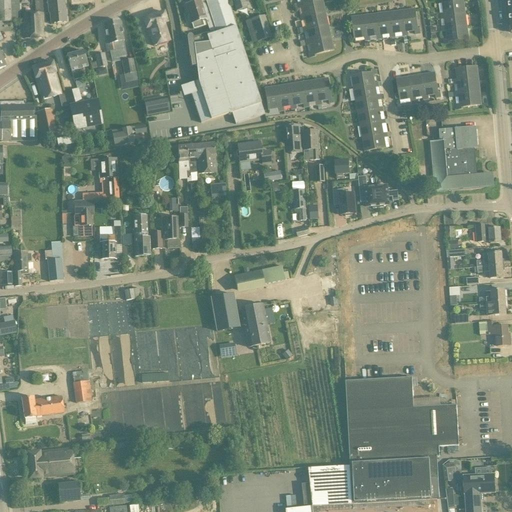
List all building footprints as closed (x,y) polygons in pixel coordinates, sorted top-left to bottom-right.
[(0,0),(0,22),(20,22),(18,0),(0,0)] [(43,38),(42,14),(43,14),(42,0),(35,1),(35,13),(23,14),(24,39),(43,38)] [(47,0),(48,12),(52,12),(53,23),(65,22),(63,0),(47,0)] [(198,81),(187,85),(200,124),(231,113),(235,125),(264,115),(235,28),(236,27),(227,0),(203,0),(186,6),(185,6),(191,25),(192,25),(193,30),(204,27),(202,22),(206,21),(210,32),(206,34),(193,39),(192,38),(191,36),(190,36),(189,36),(188,36),(187,37),(190,67),(196,66),(198,81)] [(230,0),(231,2),(233,2),(236,13),(246,10),(243,0),(244,0),(230,0)] [(299,9),(304,7),(324,3),(323,0),(303,0),(304,3),(298,4),(299,9)] [(440,20),(445,19),(465,16),(463,1),(443,4),(445,14),(439,15),(440,20)] [(326,16),(324,3),(304,7),(306,16),(300,17),(301,21),(307,20),(326,16)] [(414,10),(404,11),(407,31),(415,30),(415,35),(420,35),(419,28),(417,29),(414,10)] [(407,31),(404,11),(391,13),(394,33),(402,32),(402,37),(407,36),(407,31)] [(149,37),(150,37),(153,46),(170,41),(164,23),(167,22),(164,12),(143,18),(146,28),(147,28),(148,31),(147,32),(149,37)] [(391,13),(379,14),(381,34),(389,33),(390,39),(395,38),(394,33),(391,13)] [(379,14),(366,16),(369,36),(377,35),(377,40),(382,40),(381,34),(379,14)] [(304,33),(309,32),(329,28),(326,16),(307,20),(308,27),(303,29),(304,33)] [(354,38),(364,37),(365,42),(369,42),(369,36),(366,16),(351,18),(354,38)] [(442,32),(447,32),(467,29),(465,16),(445,19),(447,27),(441,28),(442,32)] [(269,38),(263,17),(246,22),(252,43),(269,38)] [(119,21),(104,25),(108,43),(105,44),(106,52),(109,51),(110,53),(111,58),(118,57),(117,50),(121,49),(119,42),(124,41),(119,21)] [(306,46),(312,44),(331,41),(329,28),(309,32),(311,40),(305,41),(306,46)] [(443,45),(450,44),(450,42),(468,40),(467,29),(447,32),(448,40),(443,40),(443,45)] [(315,57),(315,55),(333,51),(331,41),(312,44),(313,53),(308,54),(309,58),(315,57)] [(81,78),(79,69),(87,67),(85,62),(86,62),(83,51),(66,56),(71,71),(73,80),(81,78)] [(96,63),(91,64),(92,69),(107,66),(104,53),(94,56),(96,63)] [(135,73),(133,59),(121,62),(124,76),(125,75),(126,79),(135,77),(134,73),(135,73)] [(52,62),(32,68),(41,101),(62,95),(52,62)] [(453,85),(459,85),(479,82),(477,67),(457,69),(458,80),(453,80),(453,85)] [(351,77),(353,88),(372,84),(371,77),(376,76),(375,71),(369,72),(369,74),(351,77)] [(434,94),(435,99),(440,98),(439,92),(437,92),(434,73),(423,75),(426,95),(434,94)] [(423,75),(410,78),(414,97),(422,96),(423,101),(427,100),(426,95),(423,75)] [(320,80),(315,80),(319,100),(320,100),(327,99),(328,104),(332,104),(331,97),(330,98),(326,78),(320,80)] [(399,100),(409,98),(410,103),(415,103),(414,97),(410,78),(396,80),(398,94),(399,99),(399,100)] [(315,80),(303,82),(306,102),(314,101),(315,106),(320,106),(320,105),(319,100),(315,80)] [(306,102),(303,82),(291,84),(294,104),(302,103),(302,108),(307,108),(306,102)] [(455,98),(460,97),(480,95),(479,82),(459,85),(460,92),(454,93),(455,98)] [(353,88),(355,100),(374,97),(373,89),(378,88),(377,83),(372,84),(353,88)] [(291,84),(278,87),(281,106),(289,105),(290,110),(295,110),(294,104),(291,84)] [(267,109),(277,107),(278,113),(282,112),(281,106),(278,87),(263,89),(267,109)] [(78,89),(64,94),(67,103),(68,107),(73,130),(102,124),(98,101),(83,104),(78,89)] [(480,95),(460,97),(461,105),(456,106),(456,110),(463,110),(462,108),(481,106),(480,95)] [(380,101),(380,96),(374,97),(355,100),(357,112),(376,109),(375,101),(380,101)] [(165,97),(154,99),(157,114),(168,112),(165,97)] [(0,143),(36,142),(35,118),(33,118),(32,105),(0,105),(0,143)] [(382,108),(376,109),(357,112),(359,125),(379,121),(377,114),(383,113),(382,108)] [(57,133),(53,119),(54,119),(51,109),(36,112),(41,136),(57,133)] [(359,125),(361,138),(381,134),(379,126),(385,125),(384,121),(379,121),(359,125)] [(147,133),(145,125),(134,128),(135,133),(135,135),(147,133)] [(288,173),(291,173),(290,154),(295,153),(301,153),(300,141),(299,126),(287,127),(288,142),(287,142),(288,154),(286,154),(288,173)] [(476,175),(474,149),(477,149),(475,127),(439,130),(440,141),(430,142),(434,193),(494,188),(493,174),(476,175)] [(121,132),(113,134),(115,147),(123,145),(133,144),(131,134),(135,133),(134,128),(120,130),(121,132)] [(317,132),(303,133),(304,151),(309,151),(310,161),(319,161),(317,132)] [(381,139),(387,138),(386,134),(381,134),(361,138),(364,153),(383,149),(381,139)] [(239,164),(262,161),(262,165),(271,164),(269,151),(261,152),(260,143),(237,146),(239,164)] [(213,144),(194,145),(197,173),(197,176),(216,174),(213,144)] [(188,170),(185,170),(186,179),(190,179),(190,174),(197,173),(194,145),(186,146),(188,170)] [(186,146),(177,147),(179,180),(186,179),(185,170),(188,170),(186,146)] [(61,167),(70,167),(70,157),(61,157),(61,167)] [(80,205),(74,205),(74,217),(74,227),(78,227),(92,227),(92,216),(93,212),(93,203),(93,201),(99,201),(109,200),(119,199),(117,180),(117,178),(115,159),(98,161),(91,161),(91,171),(99,171),(100,179),(100,184),(101,184),(102,194),(99,194),(83,195),(83,203),(80,203),(80,205)] [(348,161),(335,162),(337,179),(343,179),(343,175),(349,174),(348,161)] [(316,183),(325,183),(324,166),(315,166),(316,183)] [(279,171),(264,173),(265,181),(280,179),(279,171)] [(366,177),(358,178),(361,203),(366,203),(366,209),(373,208),(373,209),(378,209),(376,192),(376,187),(367,188),(366,177)] [(226,196),(225,184),(210,185),(211,198),(226,196)] [(388,186),(376,187),(376,192),(378,209),(384,208),(384,207),(390,206),(389,198),(392,198),(393,202),(398,201),(397,191),(392,192),(388,193),(388,186)] [(295,209),(299,209),(300,221),(306,221),(304,190),(293,191),(295,209)] [(343,190),(333,191),(334,200),(339,200),(340,206),(341,216),(345,215),(345,217),(352,217),(352,215),(356,214),(354,194),(344,195),(343,190)] [(177,212),(177,205),(175,205),(175,199),(168,199),(169,212),(177,212)] [(318,220),(318,205),(308,205),(308,219),(318,220)] [(188,227),(188,215),(187,215),(187,208),(179,208),(179,216),(180,228),(188,227)] [(146,216),(132,217),(135,257),(150,256),(149,237),(147,237),(147,235),(146,216)] [(178,240),(177,218),(164,218),(164,241),(167,241),(167,249),(180,249),(179,240),(178,240)] [(305,224),(306,228),(295,231),(297,238),(310,235),(309,229),(308,223),(305,224)] [(207,225),(200,226),(201,246),(208,245),(207,225)] [(490,244),(501,244),(500,228),(487,229),(487,226),(475,226),(476,243),(489,242),(490,244)] [(454,227),(445,228),(446,241),(455,240),(454,227)] [(115,246),(121,246),(121,228),(113,228),(113,236),(99,236),(99,260),(115,260),(115,246)] [(162,250),(161,232),(150,233),(151,250),(162,250)] [(131,245),(131,235),(122,235),(122,246),(131,245)] [(49,283),(63,281),(61,260),(63,260),(61,242),(50,243),(52,260),(47,261),(49,283)] [(10,246),(0,246),(0,257),(11,257),(10,246)] [(459,257),(465,257),(465,250),(458,251),(446,251),(447,258),(459,258),(459,257)] [(20,275),(28,274),(28,263),(31,263),(30,255),(27,255),(27,253),(26,253),(13,254),(15,286),(21,286),(20,275)] [(454,270),(477,268),(502,266),(501,253),(488,254),(488,255),(483,255),(483,261),(476,262),(477,265),(454,267),(454,258),(447,259),(448,270),(454,270)] [(281,266),(233,277),(236,291),(284,281),(281,266)] [(502,266),(477,268),(477,274),(485,273),(485,272),(489,272),(490,279),(503,278),(502,266)] [(2,274),(3,286),(12,285),(11,273),(2,274)] [(373,285),(373,276),(360,277),(361,286),(373,285)] [(124,291),(123,291),(125,300),(125,301),(140,299),(140,296),(138,288),(127,290),(124,291)] [(458,306),(457,296),(460,296),(459,288),(449,288),(449,297),(450,306),(458,306)] [(480,299),(481,305),(505,303),(504,290),(490,291),(491,298),(486,298),(480,299)] [(211,299),(217,332),(238,328),(233,296),(211,299)] [(506,315),(505,303),(481,305),(481,310),(486,310),(487,316),(506,315)] [(270,344),(262,305),(240,309),(248,348),(270,344)] [(468,315),(454,316),(455,325),(456,325),(464,324),(469,324),(468,315)] [(14,322),(0,324),(0,336),(16,334),(14,322)] [(496,347),(511,346),(510,337),(508,337),(507,326),(496,327),(496,322),(479,323),(479,336),(488,335),(488,336),(495,335),(496,347)] [(185,381),(219,378),(215,339),(199,341),(201,357),(188,359),(189,365),(183,366),(185,381)] [(219,354),(234,352),(233,344),(218,346),(219,354)] [(91,402),(88,381),(87,372),(82,373),(82,372),(71,373),(73,384),(72,384),(75,404),(91,402)] [(141,384),(168,382),(167,373),(141,375),(141,384)] [(347,382),(345,382),(350,462),(350,466),(352,505),(439,501),(439,500),(431,500),(430,469),(435,468),(434,458),(439,458),(439,447),(458,446),(456,406),(436,407),(413,408),(412,378),(347,382)] [(33,401),(33,397),(21,399),(24,419),(36,418),(36,417),(63,413),(61,397),(33,401)] [(73,475),(71,449),(26,454),(29,479),(73,475)] [(454,470),(454,465),(443,466),(446,482),(452,481),(450,471),(454,470)] [(310,484),(301,485),(304,509),(310,508),(312,508),(352,505),(350,466),(308,468),(310,484)] [(480,511),(479,494),(494,493),(493,476),(464,477),(465,495),(466,511),(480,511)] [(59,504),(80,502),(78,483),(57,485),(59,504)] [(109,506),(125,504),(124,495),(108,496),(109,506)]
